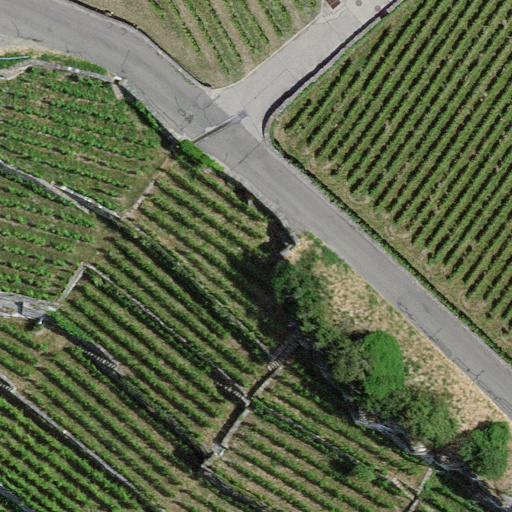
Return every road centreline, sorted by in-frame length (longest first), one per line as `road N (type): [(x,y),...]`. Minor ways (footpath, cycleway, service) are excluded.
road 1 (unclassified): [(511,394),(214,130)]
road 2 (unclassified): [(214,130),(117,47),(0,1)]
road 3 (unclassified): [(214,130),(369,0)]
